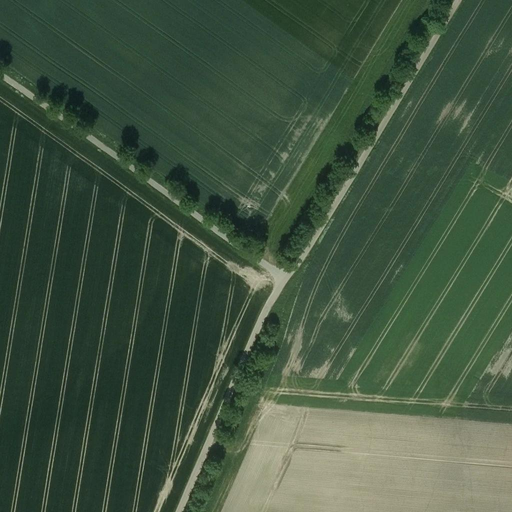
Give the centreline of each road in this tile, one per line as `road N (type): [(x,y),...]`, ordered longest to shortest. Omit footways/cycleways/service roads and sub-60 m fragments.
road 1 (unclassified): [(0,71),(285,278)]
road 2 (unclassified): [(285,278),(459,0)]
road 3 (unclassified): [(176,511),(285,278)]
